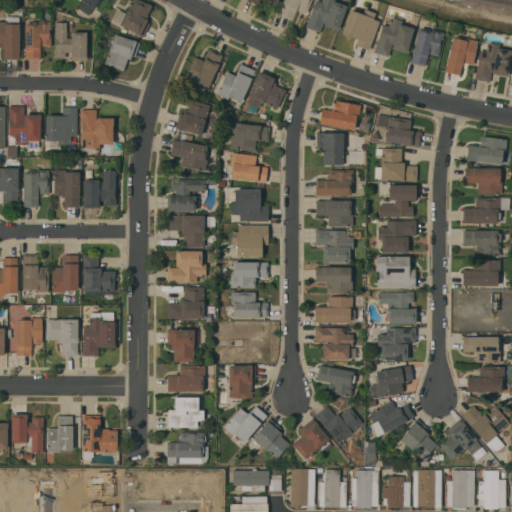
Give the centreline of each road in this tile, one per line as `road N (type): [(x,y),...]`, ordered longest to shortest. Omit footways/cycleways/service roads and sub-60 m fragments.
road 1 (residential): [(195,6),(154,100),(142,153),(139,454)]
road 2 (residential): [(511,114),(398,89),(185,0)]
road 3 (residential): [(318,60),(294,148),(293,398)]
road 4 (residential): [(456,105),(442,166),(440,396)]
road 5 (residential): [(154,100),(83,84),(0,83)]
road 6 (residential): [(0,235),(139,231)]
road 7 (residential): [(0,386),(139,388)]
